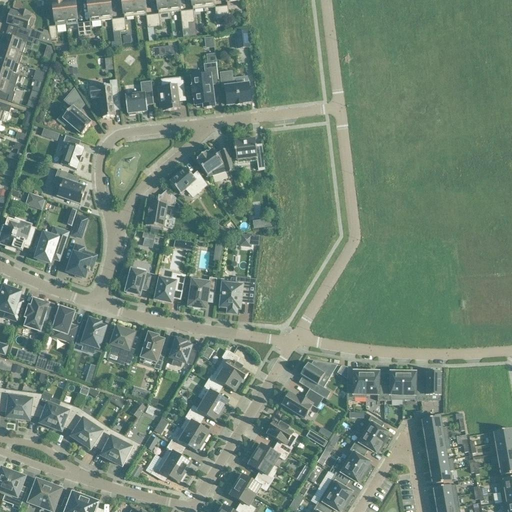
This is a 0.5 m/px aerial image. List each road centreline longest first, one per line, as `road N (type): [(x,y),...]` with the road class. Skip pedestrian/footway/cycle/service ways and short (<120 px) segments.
road 1 (residential): [(294,341),(354,237),(339,107)]
road 2 (residential): [(294,341),(421,354),(511,351)]
road 3 (residential): [(115,240),(99,183),(111,140),(216,122)]
road 4 (residential): [(97,304),(294,341)]
road 5 (residential): [(192,508),(294,341)]
road 6 (unknown): [(511,267),(479,90)]
road 7 (unknown): [(339,107),(511,86)]
road 8 (residential): [(115,240),(135,194),(216,122)]
road 9 (residential): [(120,490),(35,444),(0,439)]
road 10 (residential): [(421,511),(413,463),(402,456),(359,511)]
road 11 (residential): [(0,451),(120,490)]
road 12 (residential): [(216,122),(339,107)]
